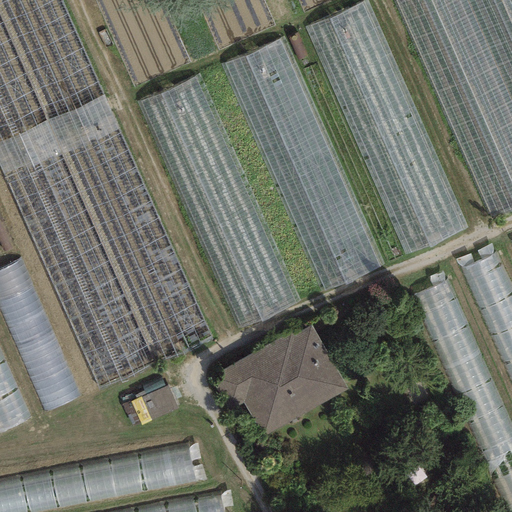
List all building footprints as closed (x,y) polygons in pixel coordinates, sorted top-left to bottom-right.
[(60,0),(0,0),(0,15),(157,368),(213,343),(60,0)] [(511,207),(511,120),(459,0),(389,0),(485,219),(511,207)] [(511,0),(468,0),(511,99),(511,0)] [(463,232),(363,5),(305,30),(405,257),(463,232)] [(0,29),(0,177),(95,395),(149,372),(0,29)] [(281,44),(224,69),(321,292),(378,267),(281,44)] [(207,76),(136,106),(233,336),(304,306),(207,76)] [(24,263),(0,273),(0,320),(43,419),(85,400),(24,263)] [(511,298),(496,263),(460,280),(511,396),(511,298)] [(511,511),(511,434),(446,284),(408,301),(501,511),(511,511)] [(311,324),(209,378),(227,411),(243,402),(261,435),(347,390),(311,324)] [(0,350),(0,436),(32,423),(0,350)] [(167,376),(130,391),(140,417),(177,402),(167,376)] [(185,447),(0,484),(0,511),(54,511),(193,484),(185,447)] [(221,511),(219,496),(138,511),(221,511)]
